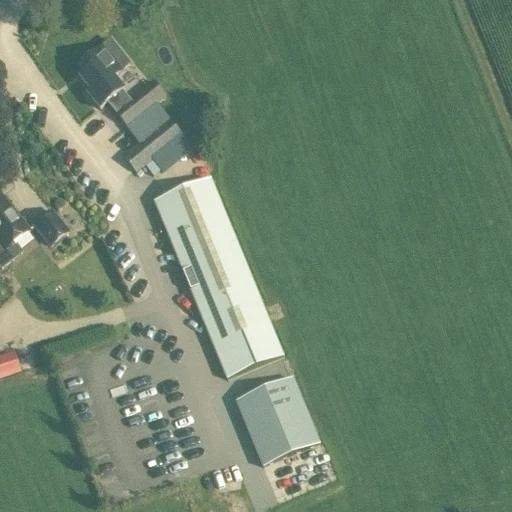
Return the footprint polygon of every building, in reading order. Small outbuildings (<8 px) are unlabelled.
[(100,64),(81,80),(91,92),(88,95),(100,109),(110,102),(118,112),(116,113),(140,144),(123,158),(136,174),(183,137),(157,105),(166,99),(153,83),(129,102),(121,92),(122,92),(100,64)] [(283,359),(210,181),(153,204),(226,382),(283,359)] [(29,232),(0,197),(0,196),(0,243),(5,250),(29,232)] [(52,212),(34,226),(51,247),(68,232),(52,212)] [(17,356),(0,361),(0,381),(0,382),(22,375),(17,356)] [(319,447),(292,381),(236,404),(263,470),(319,447)]
